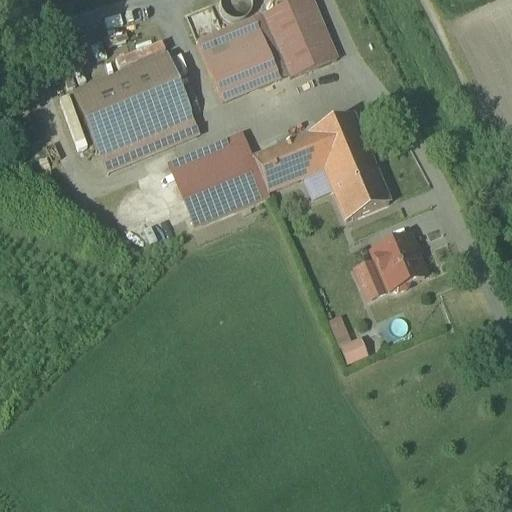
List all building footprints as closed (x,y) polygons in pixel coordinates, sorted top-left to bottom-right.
[(222,0),(222,1),(221,4),(220,6),(220,9),(220,12),(221,15),(222,18),(225,21),(228,23),(231,24),(236,25),(239,25),(242,24),(244,23),(246,21),(248,20),(250,17),(251,14),(252,12),(252,9),(252,6),(251,4),(250,1),(249,0),(222,0)] [(309,0),(307,0),(262,19),(262,20),(288,79),(290,83),(336,64),(309,0)] [(288,79),(262,20),(254,24),(279,83),(288,79)] [(254,24),(197,47),(222,107),(279,83),(254,24)] [(166,60),(72,99),(96,157),(190,118),(166,60)] [(30,88),(0,94),(0,98),(3,114),(33,108),(30,88)] [(190,118),(96,157),(105,179),(199,140),(190,118)] [(188,189),(178,194),(193,230),(324,175),(367,157),(351,120),(309,138),(309,139),(253,162),(188,189)] [(242,139),(179,166),(188,189),(253,162),(242,139)] [(367,157),(324,175),(346,226),(388,208),(367,157)] [(143,191),(139,191),(135,193),(131,195),(129,196),(127,198),(125,200),(123,202),(121,205),(120,209),(119,211),(118,214),(118,218),(119,223),(120,226),(120,229),(122,233),(126,237),(130,240),(133,242),(137,243),(142,244),(146,245),(151,244),(155,243),(157,241),(161,239),(164,237),(166,235),(168,231),(170,227),(171,223),(172,220),(172,217),(171,214),(171,211),(170,208),(168,203),(164,199),(161,196),(157,194),(153,192),(147,191),(143,191)] [(407,243),(372,258),(377,268),(355,277),(367,306),(392,296),(397,298),(406,294),(408,289),(424,282),(407,243)] [(359,346),(341,353),(347,368),(366,361),(359,346)]
